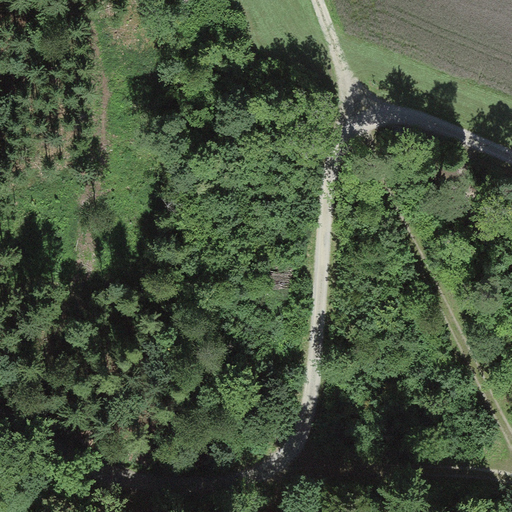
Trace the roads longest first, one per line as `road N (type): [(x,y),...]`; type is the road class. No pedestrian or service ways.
road 1 (track): [(354,102),(330,160),(315,357),(290,470)]
road 2 (track): [(511,439),(394,209),(354,102)]
road 3 (track): [(290,470),(214,486),(157,487),(97,473),(0,414)]
road 4 (track): [(511,481),(450,469),(290,470)]
road 5 (track): [(511,158),(354,102)]
